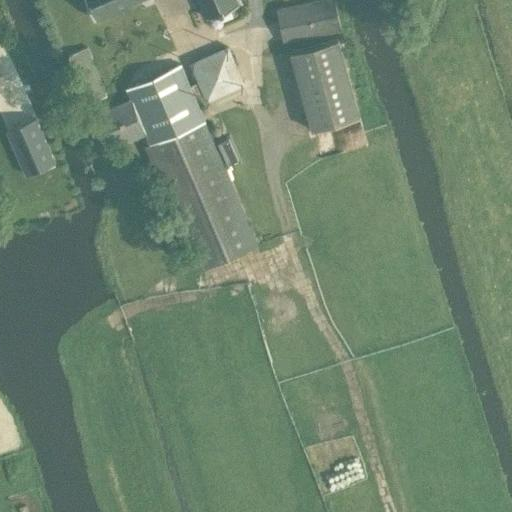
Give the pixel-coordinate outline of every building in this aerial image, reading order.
[(88,0),(96,18),(136,0),(88,0)] [(237,0),(200,0),(207,15),(239,2),(237,0)] [(335,0),(315,0),(278,8),(284,40),(341,29),(335,0)] [(291,51),(313,130),(359,116),(337,38),(291,51)] [(206,99),(209,98),(244,83),(228,44),(189,61),(206,99)] [(88,46),(68,54),(68,55),(86,102),(106,95),(89,48),(88,46)] [(131,97),(93,114),(108,150),(147,133),(152,144),(147,146),(200,269),(258,244),(181,65),(127,87),(131,97)] [(37,116),(6,129),(25,175),(57,161),(37,116)] [(227,137),(218,141),(227,164),(237,160),(240,158),(231,136),(227,137)]
